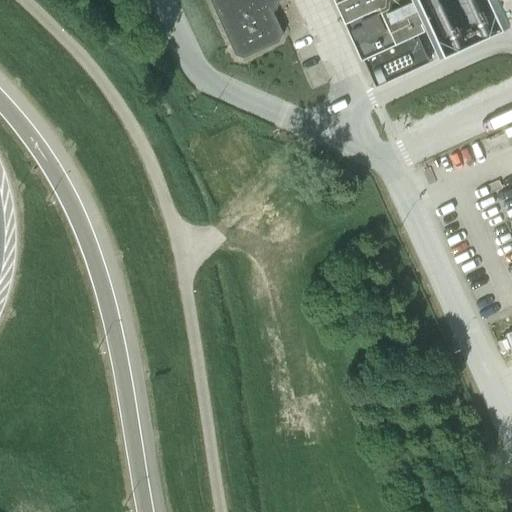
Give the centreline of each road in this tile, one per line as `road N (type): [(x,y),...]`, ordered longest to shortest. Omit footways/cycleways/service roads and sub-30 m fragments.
road 1 (unclassified): [(220,511),(178,244),(144,148),(98,77),(22,0)]
road 2 (motorway): [(145,511),(102,282),(63,188),(0,101)]
road 3 (unknown): [(307,125),(478,44),(511,50)]
